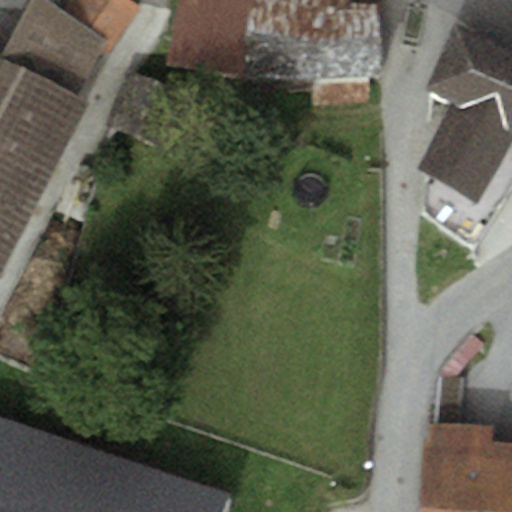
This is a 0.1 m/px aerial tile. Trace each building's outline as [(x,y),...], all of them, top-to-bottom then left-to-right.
[(0,281),(91,104),(77,96),(104,43),(47,0),(28,0),(0,52),(0,281)] [(137,6),(127,0),(66,0),(62,6),(114,41),(137,6)] [(178,0),(170,65),(234,85),(287,80),(290,91),(312,89),(313,103),(367,101),(367,78),(379,77),(377,32),(380,0),(178,0)] [(511,125),(511,51),(456,24),(424,85),(453,101),(418,165),(419,206),(475,240),(511,177),(511,171),(492,162),(511,125)] [(125,77),(107,122),(158,141),(175,96),(125,77)] [(223,511),(229,496),(0,418),(0,511),(223,511)] [(428,441),(424,441),(420,511),(511,511),(511,444),(491,443),(492,426),(429,424),(428,441)]
